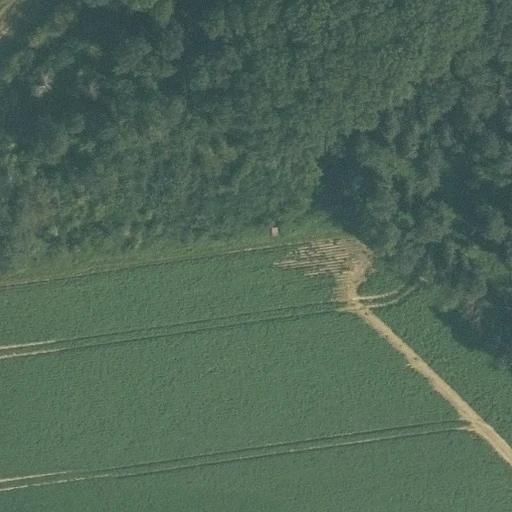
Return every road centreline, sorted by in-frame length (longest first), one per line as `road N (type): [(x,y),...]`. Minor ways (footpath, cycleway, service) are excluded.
road 1 (track): [(511,363),(148,0)]
road 2 (track): [(376,228),(0,279)]
